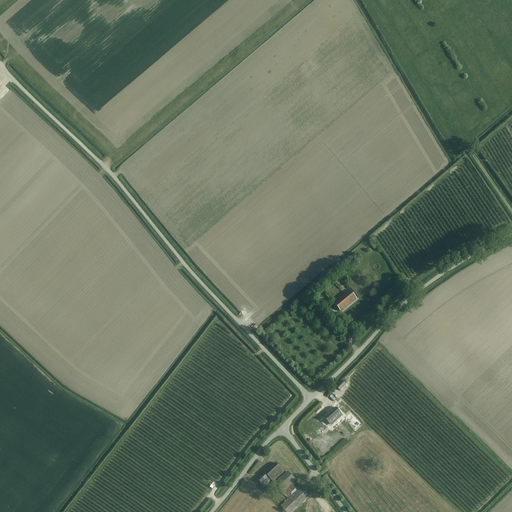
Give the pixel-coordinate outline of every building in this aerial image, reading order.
[(356,299),(349,290),(333,303),(341,312),(356,299)] [(342,381),(336,387),(340,391),(346,385),(342,381)] [(343,415),(335,408),(324,418),(329,424),(335,419),(336,421),(343,415)] [(284,473),(275,464),(265,473),(273,483),(284,473)] [(287,498),(280,505),(286,511),(291,511),(309,496),(287,472),(274,484),(287,498)] [(264,474),(257,481),(263,487),(270,481),(264,474)]
